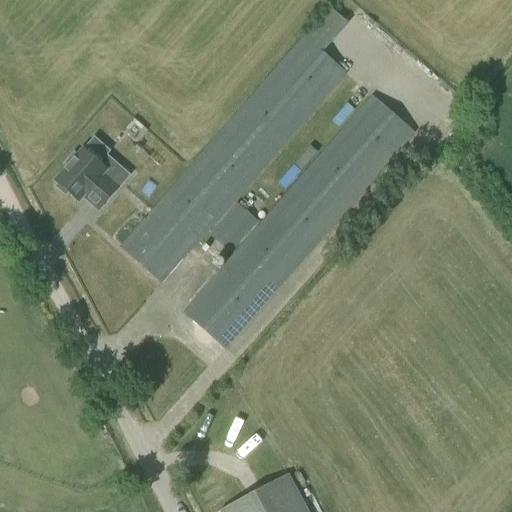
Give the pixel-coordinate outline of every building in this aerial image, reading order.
[(162,284),(342,78),(319,58),(348,25),(330,9),(121,248),(162,284)] [(369,102),(280,203),(184,313),(225,349),(410,137),(369,102)] [(128,177),(105,156),(98,164),(82,150),(76,156),(74,154),(65,164),(67,166),(54,181),(57,184),(55,187),(65,196),(68,193),(78,203),(83,198),(98,211),(128,177)] [(211,234),(231,252),(258,221),(237,204),(211,234)] [(307,511),(288,475),(220,511),(307,511)]
